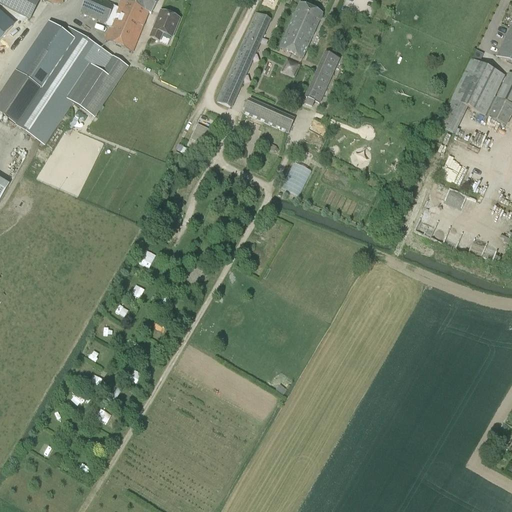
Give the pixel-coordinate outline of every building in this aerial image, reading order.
[(40,0),(0,0),(0,4),(29,20),(40,0)] [(85,0),(80,13),(105,25),(110,13),(114,6),(100,0),(85,0)] [(114,6),(110,13),(115,15),(110,27),(104,41),(132,53),(148,13),(150,14),(157,2),(154,0),(118,0),(121,1),(118,8),(114,6)] [(299,4),(279,49),(302,60),(319,21),(321,20),(322,17),(321,16),(322,15),(299,4)] [(0,12),(0,40),(14,25),(0,12)] [(161,12),(150,39),(159,43),(162,36),(170,39),(178,19),(161,12)] [(268,20),(255,15),(232,66),(245,72),(268,20)] [(0,94),(0,116),(43,146),(72,103),(94,118),(127,68),(67,29),(64,34),(48,23),(0,94)] [(511,23),(496,58),(511,65),(511,23)] [(478,64),(483,55),(475,51),(450,101),(485,118),(504,77),(478,64)] [(312,108),(314,102),(319,104),(339,60),(326,54),(306,98),(307,99),(305,105),(312,108)] [(245,72),(232,66),(229,73),(242,79),(245,72)] [(280,75),(293,76),(294,66),(281,66),(280,75)] [(495,99),(511,107),(511,76),(507,74),(495,99)] [(243,115),(287,134),(293,121),(249,101),(243,115)] [(197,126),(192,136),(207,142),(212,132),(197,126)] [(283,192),(301,197),(309,170),(291,165),(283,192)] [(0,176),(0,202),(5,205),(16,186),(0,176)] [(482,256),(485,248),(472,243),(469,251),(482,256)] [(498,266),(505,252),(490,246),(484,260),(498,266)] [(134,294),(142,298),(145,290),(137,286),(134,294)] [(125,303),(118,313),(126,320),(134,310),(125,303)] [(88,381),(96,387),(102,380),(94,374),(88,381)]
